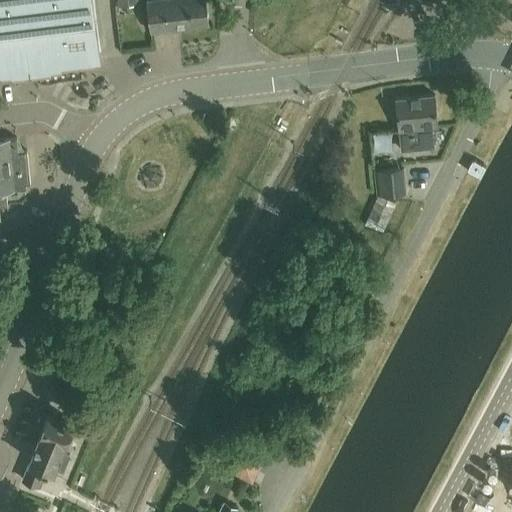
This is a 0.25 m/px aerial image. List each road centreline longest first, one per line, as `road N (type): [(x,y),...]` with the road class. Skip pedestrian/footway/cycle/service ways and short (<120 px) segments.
road 1 (unclassified): [(275,511),(480,114),(496,57)]
road 2 (tertiary): [(0,396),(97,142)]
road 3 (tertiary): [(242,83),(496,57)]
road 4 (tertiary): [(97,142),(154,98),(242,83)]
road 5 (tertiary): [(443,511),(511,382)]
